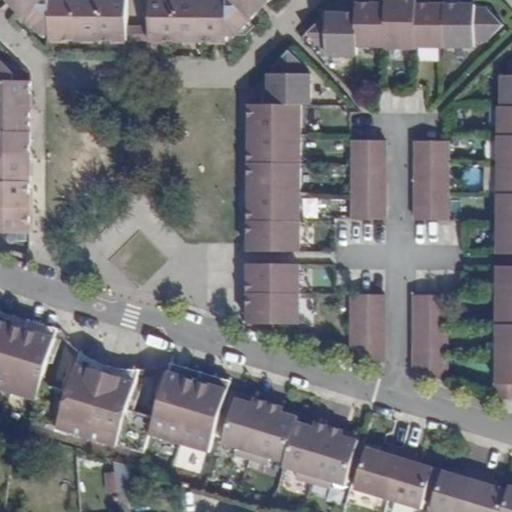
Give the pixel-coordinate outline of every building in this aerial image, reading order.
[(50,0),(28,0),(22,6),(43,30),(51,30),(50,0)] [(50,0),(51,30),(51,37),(76,37),(76,0),(50,0)] [(101,0),(76,0),(76,37),(101,37),(101,0)] [(126,0),(101,0),(101,37),(127,37),(127,27),(126,0)] [(150,0),(150,27),(150,38),(175,38),(175,0),(150,0)] [(200,0),(175,0),(175,38),(200,38),(200,0)] [(225,38),(226,32),(225,0),(200,0),(200,38),(225,38)] [(235,32),(257,10),(247,0),(225,0),(226,32),(235,32)] [(266,0),(247,0),(257,10),(266,0)] [(317,12),(302,27),(322,28),(322,44),(323,50),(351,51),(351,42),(351,0),(334,0),(335,1),(334,6),(329,6),(323,6),(322,12),(317,12)] [(351,0),(351,42),(381,42),(380,0),(351,0)] [(380,0),(381,42),(381,45),(411,44),(411,42),(411,0),(380,0)] [(411,0),(411,42),(442,42),(442,0),(411,0)] [(442,0),(442,42),(469,42),(469,38),(470,22),(496,22),(481,5),(470,4),(470,0),(442,0)] [(470,22),(469,38),(482,38),(496,22),(470,22)] [(138,27),(127,27),(127,37),(137,38),(150,38),(150,27),(138,27)] [(322,28),(302,27),(317,44),(322,44),(322,28)] [(281,48),(267,62),(267,71),(262,71),(261,78),(261,86),(254,85),(254,100),(292,101),(301,100),(301,71),(297,71),(281,71),(281,48)] [(297,66),(281,48),(281,71),(297,71),(297,66)] [(511,71),(511,48),(502,58),(502,71),(511,71)] [(12,72),(0,59),(0,80),(12,81),(12,72)] [(511,71),(502,71),(497,71),(496,102),(511,101),(511,71)] [(31,81),(12,81),(0,80),(0,105),(31,106),(31,81)] [(292,101),(254,100),(243,101),(244,117),(251,117),(251,132),(293,132),(292,101)] [(511,130),(511,101),(496,102),(493,102),(493,131),(511,130)] [(0,130),(30,131),(31,106),(0,105),(0,130)] [(0,155),(30,156),(30,131),(0,130),(0,155)] [(511,130),(493,131),(493,162),(511,161),(511,130)] [(293,160),(293,132),(251,132),(251,145),(243,145),(243,159),(293,160)] [(377,138),(344,138),(344,217),(377,217),(377,138)] [(440,138),(407,139),(406,217),(439,217),(440,138)] [(0,180),(29,181),(30,156),(0,155),(0,180)] [(292,189),(293,160),(243,159),(243,175),(250,175),(250,189),(292,189)] [(511,161),(493,162),(493,190),(511,190),(511,161)] [(0,206),(29,207),(29,181),(0,180),(0,206)] [(292,219),(292,189),(250,189),(249,203),(243,202),(242,219),(292,219)] [(511,190),(493,190),(493,218),(511,218),(511,190)] [(0,233),(28,234),(29,207),(0,206),(0,233)] [(492,249),(511,249),(511,218),(493,218),(492,249)] [(292,248),(292,219),(242,219),(242,234),(249,234),(249,248),(292,248)] [(242,289),(292,289),(292,260),(250,260),(250,273),(242,272),(242,289)] [(250,273),(250,260),(242,260),(242,272),(250,273)] [(511,261),(492,261),(492,291),(511,290),(511,261)] [(249,304),(249,316),(292,317),(292,289),(242,289),(243,304),(249,304)] [(343,349),(375,358),(375,290),(343,290),(343,349)] [(405,367),(438,377),(438,290),(405,290),(405,367)] [(511,290),(492,291),(491,318),(511,318),(511,290)] [(1,309),(0,312),(0,318),(60,336),(63,328),(1,309)] [(0,386),(41,399),(36,417),(149,451),(155,433),(177,439),(201,446),(214,450),(225,415),(232,389),(173,372),(160,416),(133,408),(140,383),(125,379),(126,376),(95,366),(94,369),(81,365),(74,389),(48,381),(60,336),(0,318),(0,386)] [(511,318),(491,318),(491,349),(511,349),(511,318)] [(489,378),(488,393),(511,392),(511,349),(491,349),(491,377),(489,378)] [(126,376),(141,380),(144,369),(138,369),(133,369),(128,368),(123,367),(117,366),(112,365),(107,363),(103,361),(98,359),(93,356),(89,353),(85,351),(82,362),(95,366),(126,376)] [(173,372),(232,389),(234,380),(176,362),(173,372)] [(232,389),(225,415),(229,416),(237,390),(232,389)] [(237,390),(229,416),(235,418),(241,397),(243,392),(237,390)] [(243,392),(241,397),(252,401),(254,395),(243,392)] [(258,405),(260,397),(254,395),(252,401),(252,404),(258,405)] [(235,418),(228,442),(241,446),(238,455),(255,460),(273,401),(267,399),(260,397),(258,405),(252,404),(252,401),(241,397),(235,418)] [(273,401),(255,460),(271,465),(273,457),(287,461),(299,419),(300,415),(291,412),(290,415),(282,413),(284,405),(279,403),(273,401)] [(287,461),(285,466),(302,471),(299,479),(315,483),(333,423),(326,421),(319,419),(316,428),(310,426),(311,422),(299,419),(287,461)] [(333,423),(315,483),(331,488),(333,480),(347,485),(352,467),(359,442),(361,438),(350,434),(349,438),(342,436),(344,428),(345,427),(339,425),(333,423)] [(351,430),(344,428),(342,436),(349,438),(350,434),(351,430)] [(201,446),(177,439),(175,447),(199,454),(201,446)] [(356,488),(389,498),(405,444),(397,442),(390,439),(386,451),(382,449),(369,445),(361,470),(356,488)] [(352,467),(357,469),(364,444),(359,442),(352,467)] [(364,444),(357,469),(361,470),(369,445),(364,444)] [(420,508),(425,490),(432,464),(419,461),(414,459),(418,448),(411,446),(405,444),(389,498),(420,508)] [(105,489),(120,493),(128,467),(113,462),(105,489)] [(429,510),(434,511),(463,511),(477,467),(470,464),(463,462),(459,472),(455,471),(442,467),(434,493),(429,510)] [(425,490),(430,491),(437,466),(432,464),(425,490)] [(430,491),(434,493),(442,467),(437,466),(430,491)] [(463,511),(496,511),(504,486),(492,482),(487,480),(490,471),(484,469),(477,467),(463,511)] [(511,511),(511,482),(506,481),(504,486),(496,511),(511,511)]
